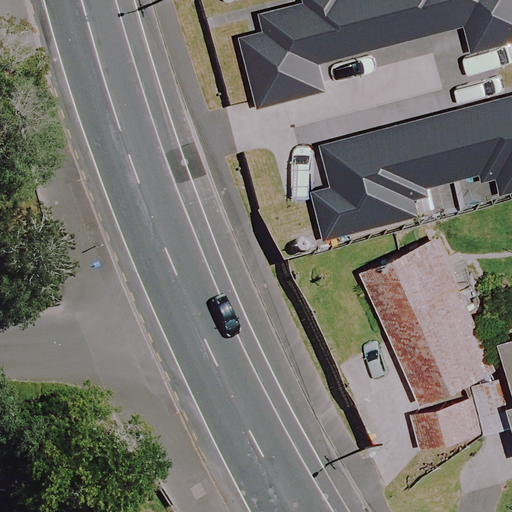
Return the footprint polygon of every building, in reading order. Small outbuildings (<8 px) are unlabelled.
[(395,38),(384,0),(287,0),(261,7),(266,23),(241,30),(260,101),(329,83),(322,57),(395,38)] [(511,0),(384,0),(395,38),(467,20),(474,46),(511,36),(511,0)] [(511,88),(439,107),(456,174),(483,167),(485,175),(498,172),(503,189),(511,186),(511,88)] [(430,181),(456,174),(439,107),(321,137),(332,178),(313,183),(326,234),(423,209),(418,192),(432,189),(430,181)] [(362,265),(424,396),(501,359),(439,229),(362,265)] [(475,389),(413,407),(423,442),(485,425),(475,389)]
